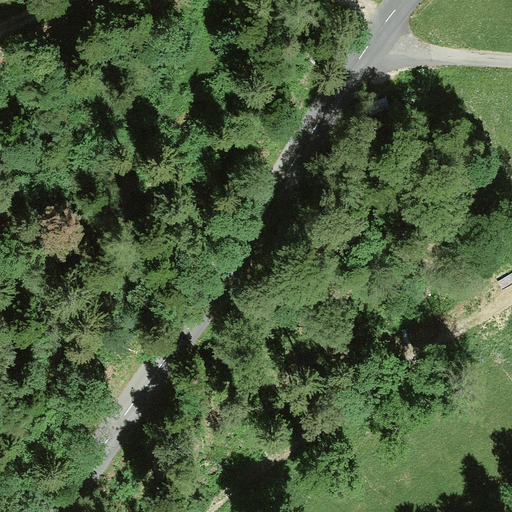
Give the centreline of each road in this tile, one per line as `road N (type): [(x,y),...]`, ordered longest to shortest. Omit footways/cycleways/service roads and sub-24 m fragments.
road 1 (tertiary): [(63,511),(145,415),(376,36)]
road 2 (track): [(511,298),(204,511)]
road 3 (residential): [(376,36),(423,51),(511,60)]
